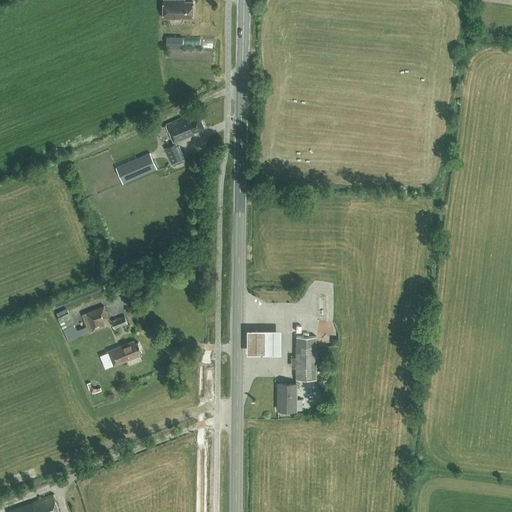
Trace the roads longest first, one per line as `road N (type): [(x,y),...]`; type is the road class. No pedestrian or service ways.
road 1 (primary): [(235,511),(243,0)]
road 2 (unclassified): [(213,349),(212,511)]
